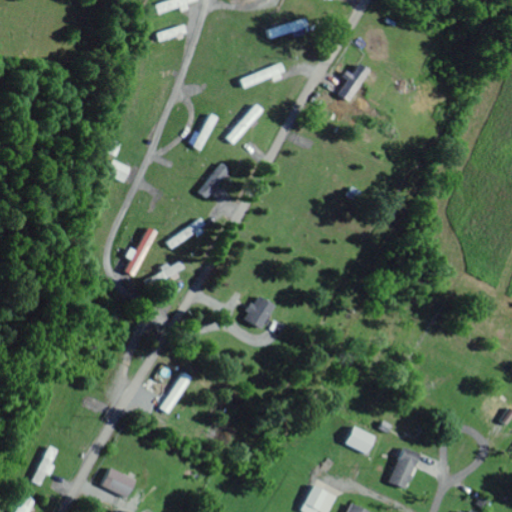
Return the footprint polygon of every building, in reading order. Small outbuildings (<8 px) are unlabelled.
[(197,4),(195,0),(178,0),(153,8),(156,17),(197,4)] [(304,31),(302,23),(264,32),(266,41),(304,31)] [(154,34),(155,43),(185,38),(183,29),(154,34)] [(337,97),(328,92),(320,109),(338,117),(345,102),(357,108),(364,94),(343,85),(337,97)] [(104,176),(123,185),(130,171),(110,163),(104,176)] [(176,194),(168,190),(152,223),(160,227),(176,194)] [(201,228),(196,221),(164,245),(169,252),(201,228)] [(154,236),(146,232),(123,273),(131,278),(154,236)] [(180,273),(177,266),(141,282),(144,289),(180,273)] [(269,309),(252,298),(237,320),(253,332),(269,309)] [(101,363),(109,367),(125,332),(117,328),(101,363)] [(481,410),(497,424),(509,410),(492,396),(481,410)] [(58,427),(67,432),(82,401),(73,397),(58,427)] [(341,446),(363,456),(371,439),(349,429),(341,446)] [(29,484),(39,489),(55,454),(46,449),(29,484)] [(386,485),(402,492),(416,456),(399,450),(386,485)] [(120,500),(129,482),(105,470),(96,488),(120,500)] [(300,506),(312,511),(326,511),(333,500),(310,488),(300,506)] [(26,511),(32,502),(22,496),(12,511),(26,511)]
